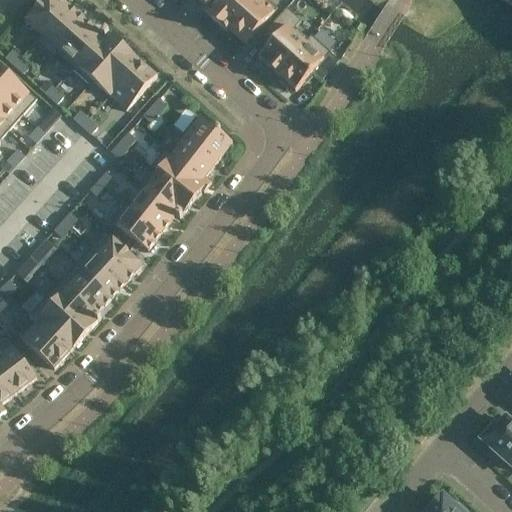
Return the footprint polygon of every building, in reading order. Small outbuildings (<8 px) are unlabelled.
[(42,37),(69,7),(61,0),(44,0),(25,22),(41,36),(42,37)] [(203,12),(213,0),(194,0),(201,5),(203,8),(201,10),(202,12),(203,12)] [(228,30),(254,0),(220,0),(206,15),(207,16),(226,33),(229,30),(228,30)] [(277,10),(266,0),(254,0),(228,30),(229,30),(245,46),(277,10)] [(52,59),(86,22),(69,7),(42,37),(41,36),(35,44),(52,59)] [(305,44),(292,32),(301,22),(286,9),(263,35),(272,44),(258,59),(277,76),(305,44)] [(103,37),(102,37),(86,22),(52,59),(70,75),(73,72),(72,71),(103,37)] [(100,75),(123,48),(106,33),(102,37),(103,37),(72,71),(73,72),(90,87),(93,83),(100,75)] [(311,36),(305,44),(277,76),(281,80),(278,83),(287,91),(290,88),(295,93),(310,77),(313,74),(322,82),(339,63),(330,54),(311,36)] [(110,98),(140,63),(123,48),(100,75),(93,83),(110,98)] [(21,60),(12,52),(5,60),(14,68),(21,60)] [(30,68),(21,60),(14,68),(23,76),(30,68)] [(126,113),(157,79),(140,63),(110,98),(126,113)] [(0,68),(0,96),(23,117),(37,101),(0,68)] [(48,98),(55,91),(46,83),(39,90),(48,98)] [(64,99),(55,91),(48,98),(57,106),(64,99)] [(23,117),(0,96),(0,124),(9,132),(23,117)] [(166,107),(159,100),(151,109),(158,116),(166,107)] [(158,116),(151,109),(143,118),(150,125),(158,116)] [(82,128),(89,121),(80,113),(73,120),(82,128)] [(197,117),(183,135),(218,163),(232,145),(220,135),(221,133),(213,127),(211,129),(211,128),(200,120),(197,117)] [(44,137),(52,128),(45,121),(37,130),(44,137)] [(98,129),(89,121),(82,128),(91,136),(98,129)] [(0,142),(9,132),(0,124),(0,142)] [(44,137),(37,130),(29,139),(36,146),(44,137)] [(136,141),(129,134),(121,143),(128,150),(136,141)] [(218,163),(183,135),(169,152),(169,153),(172,156),(204,182),(205,180),(218,163)] [(120,159),(128,150),(121,143),(112,152),(120,159)] [(169,153),(169,152),(166,149),(150,169),(154,172),(155,171),(195,202),(202,193),(203,193),(204,195),(211,185),(205,180),(204,182),(172,156),(169,153)] [(18,151),(10,160),(17,167),(25,158),(18,151)] [(9,176),(17,167),(10,160),(2,169),(9,176)] [(195,202),(155,171),(154,172),(140,190),(144,192),(176,217),(180,221),(195,202)] [(113,181),(106,175),(98,183),(105,190),(113,181)] [(105,190),(98,184),(90,192),(97,199),(105,190)] [(176,217),(144,192),(131,209),(130,210),(162,234),(176,217)] [(130,210),(131,209),(123,203),(109,222),(144,249),(148,252),(162,234),(130,210)] [(77,221),(70,215),(62,224),(69,230),(77,221)] [(69,230),(62,224),(54,233),(61,239),(69,230)] [(143,267),(106,233),(91,250),(127,284),(143,267)] [(47,255),(39,249),(31,258),(39,264),(47,255)] [(127,284),(91,250),(75,267),(112,300),(127,284)] [(39,264),(31,258),(23,267),(31,273),(39,264)] [(112,300),(75,267),(60,283),(96,317),(97,317),(112,300)] [(8,298),(17,289),(10,282),(1,291),(8,298)] [(96,317),(60,283),(44,300),(85,338),(101,320),(97,317),(96,317)] [(85,338),(44,300),(29,317),(70,354),(85,338)] [(70,354),(29,317),(13,333),(31,350),(54,371),(70,354)] [(0,345),(0,369),(19,394),(37,380),(6,341),(0,345)] [(0,369),(0,406),(1,408),(1,407),(19,394),(0,369)] [(494,428),(483,441),(492,450),(490,453),(499,461),(502,458),(511,466),(511,425),(506,420),(497,430),(494,428)] [(465,511),(459,506),(456,509),(443,497),(440,500),(439,499),(430,508),(431,510),(429,511),(465,511)]
